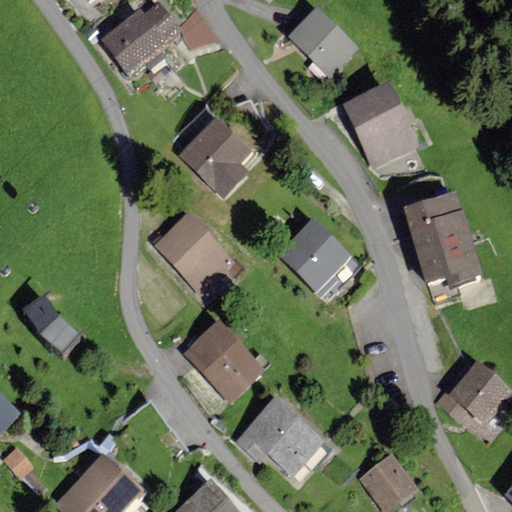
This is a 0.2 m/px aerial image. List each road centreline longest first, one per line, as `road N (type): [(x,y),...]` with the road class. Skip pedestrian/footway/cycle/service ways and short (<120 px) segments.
road 1 (residential): [(207,0),(368,215),(420,392),(478,511)]
road 2 (residential): [(40,0),(103,92),(123,150),(131,209),(126,287),(143,350),(273,511)]
